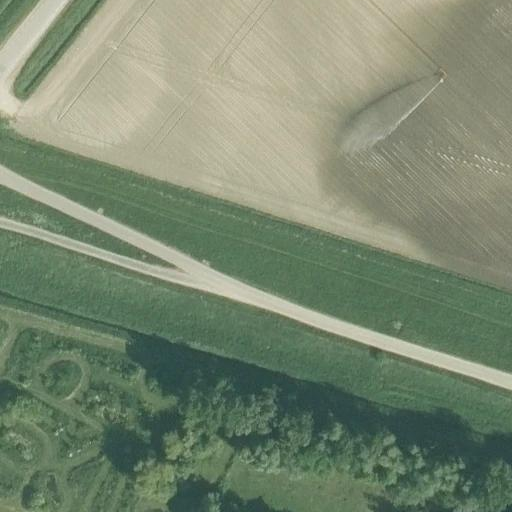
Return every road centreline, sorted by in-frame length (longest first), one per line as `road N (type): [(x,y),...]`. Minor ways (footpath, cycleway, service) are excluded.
road 1 (unclassified): [(511,382),(303,316),(0,175)]
road 2 (track): [(0,222),(224,283)]
